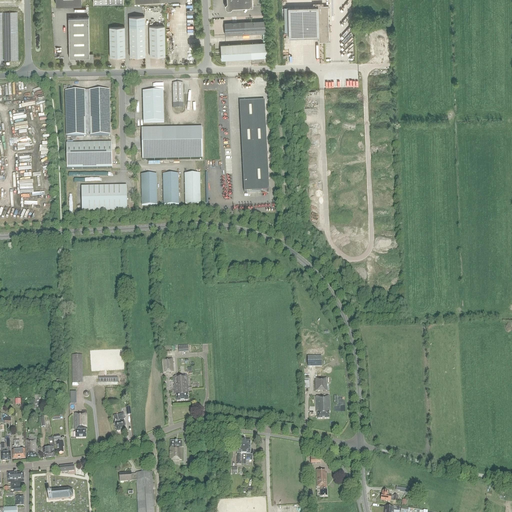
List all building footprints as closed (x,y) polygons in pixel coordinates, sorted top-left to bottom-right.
[(253,7),(253,4),(252,0),(227,0),(227,3),(225,5),(225,8),(228,10),(231,10),(233,8),(253,7)] [(284,8),(285,33),(289,33),(289,38),(319,37),(319,42),(329,42),(328,6),(318,6),(318,7),(284,8)] [(89,17),(68,18),(69,58),(82,58),(82,59),(84,59),(85,61),(85,62),(93,62),(93,55),(89,55),(89,17)] [(144,17),(129,17),(130,57),(145,57),(144,17)] [(266,21),(245,22),(224,23),(225,35),(267,33),(266,21)] [(165,56),(165,26),(149,26),(150,57),(165,56)] [(110,58),(125,57),(125,27),(109,27),(110,58)] [(268,42),(251,43),(221,45),(221,60),(269,58),(268,42)] [(200,125),(199,80),(178,81),(179,126),(200,125)] [(66,136),(86,136),(85,91),(65,91),(66,136)] [(110,136),(109,91),(89,91),(90,136),(110,136)] [(163,92),(143,93),(143,123),(164,122),(163,92)] [(239,103),(244,193),(269,192),(264,102),(239,103)] [(202,128),(142,129),(142,160),(202,159),(202,128)] [(111,143),(66,144),(67,169),(112,168),(111,143)] [(179,205),(178,174),(163,175),(163,205),(179,205)] [(184,174),(185,204),(200,204),(200,174),(184,174)] [(157,175),(141,175),(142,206),(157,205),(157,175)] [(82,212),(127,212),(127,186),(81,187),(82,212)] [(83,382),(82,355),(72,355),(73,382),(83,382)] [(308,367),(321,367),(321,357),(308,357),(308,367)] [(172,359),(162,359),(163,373),(173,372),(172,359)] [(188,401),(188,393),(189,393),(187,376),(173,377),(175,394),(176,394),(176,401),(188,401)] [(327,378),(315,378),(316,391),(327,391),(327,378)] [(33,407),(33,410),(43,409),(42,395),(35,395),(36,407),(33,407)] [(330,397),(316,397),(316,412),(317,412),(317,419),(329,419),(329,412),(330,412),(330,397)] [(75,430),(76,438),(86,438),(86,430),(87,430),(86,411),(82,412),(82,414),(74,414),(75,430)] [(125,429),(123,422),(124,422),(123,419),(125,419),(124,416),(123,414),(113,416),(114,423),(115,424),(114,424),(114,426),(115,426),(116,431),(117,431),(118,432),(120,431),(120,430),(121,430),(125,429)] [(26,454),(26,460),(37,459),(36,436),(34,436),(34,435),(29,435),(29,440),(25,441),(26,454)] [(63,447),(64,447),(63,442),(60,443),(59,440),(60,440),(59,436),(53,436),(54,441),(56,440),(56,443),(58,454),(64,453),(63,447)] [(25,459),(25,450),(20,450),(19,441),(14,441),(14,446),(12,447),(13,454),(13,460),(25,459)] [(182,448),(182,441),(171,441),(171,448),(170,448),(170,461),(182,461),(182,448)] [(238,441),(237,465),(241,465),(241,461),(240,461),(241,454),(243,454),(245,454),(245,441),(238,441)] [(250,454),(251,441),(245,441),(245,454),(243,454),(243,465),(246,465),(246,461),(253,461),(253,455),(250,455),(250,454)] [(45,459),(55,458),(54,452),(54,448),(43,449),(43,453),(44,453),(45,459)] [(325,470),(316,470),(317,488),(320,488),(320,491),(322,490),(322,497),(327,496),(327,490),(326,490),(326,485),(327,485),(327,473),(325,473),(325,470)] [(154,511),(154,504),(152,472),(136,473),(136,474),(131,474),(131,473),(126,473),(126,474),(119,474),(120,482),(131,481),(136,480),(137,511),(154,511)] [(14,474),(8,474),(8,484),(10,484),(11,488),(11,491),(14,490),(14,493),(22,492),(22,483),(24,483),(23,473),(17,474),(17,473),(14,473),(14,474)] [(68,490),(47,492),(48,495),(47,495),(47,498),(48,498),(48,501),(69,499),(73,496),(72,492),(68,490)] [(382,495),(381,500),(388,501),(388,502),(390,502),(390,501),(391,501),(397,502),(398,496),(395,496),(394,495),(394,497),(389,496),(389,492),(388,492),(386,491),(386,492),(382,491),(382,495)]
